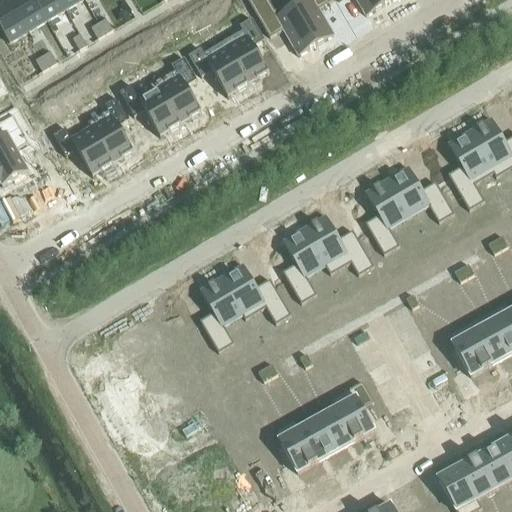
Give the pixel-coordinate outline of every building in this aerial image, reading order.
[(33,0),(13,0),(10,2),(29,35),(48,24),(33,0)] [(58,0),(33,0),(48,24),(66,13),(58,0)] [(83,0),(58,0),(66,13),(85,2),(83,0)] [(266,0),(253,0),(248,3),(270,41),(284,33),(299,59),(316,48),(291,5),(275,14),(266,0)] [(298,0),(291,5),(316,48),(334,38),(319,12),(332,4),(329,0),(298,0)] [(337,0),(338,1),(339,0),(355,0),(366,19),(384,9),(378,0),(337,0)] [(378,0),(384,9),(398,0),(378,0)] [(10,2),(0,7),(0,29),(10,46),(29,35),(10,2)] [(243,34),(224,45),(249,88),(270,76),(254,49),(265,43),(252,21),(240,29),(243,34)] [(107,22),(99,27),(106,38),(113,34),(107,22)] [(99,27),(92,31),(98,42),(106,38),(99,27)] [(81,37),(73,42),(80,53),(87,49),(81,37)] [(201,52),(189,59),(202,80),(212,74),(228,100),(249,88),(224,45),(204,57),(201,52)] [(51,55),(44,59),(50,71),(57,67),(51,55)] [(44,59),(36,64),(43,75),(50,71),(44,59)] [(175,74),(156,85),(181,128),(202,116),(186,89),(197,83),(185,61),(172,69),(175,74)] [(131,88),(119,95),(134,120),(145,114),(161,140),(181,128),(156,85),(136,97),(131,88)] [(108,113),(89,125),(114,168),(134,156),(119,129),(130,122),(117,101),(105,108),(108,113)] [(0,187),(0,188),(1,187),(3,190),(14,184),(16,188),(29,180),(27,177),(29,176),(17,154),(29,147),(14,119),(0,126),(0,187)] [(492,122),(470,135),(495,177),(494,177),(496,181),(511,172),(511,140),(505,145),(492,122)] [(66,131),(54,138),(67,160),(78,153),(93,180),(114,168),(89,125),(88,125),(91,130),(72,141),(66,131)] [(462,170),(449,178),(470,214),(485,205),(475,188),(494,177),(495,177),(470,135),(449,147),(462,170)] [(409,171),(387,183),(410,221),(429,210),(439,227),(455,217),(436,186),(422,194),(409,171)] [(379,219),(366,227),(384,259),(400,250),(390,233),(410,221),(387,183),(366,196),(379,219)] [(326,219),(304,232),(327,270),(326,270),(331,279),(352,267),(359,279),(374,270),(353,234),(340,242),(326,219)] [(296,268),(283,276),(302,308),(317,298),(307,281),(326,270),(327,270),(304,232),(283,245),(296,268)] [(503,240),(496,244),(501,254),(508,250),(503,240)] [(496,244),(489,248),(494,258),(501,254),(496,244)] [(243,268),(222,281),(244,318),(243,319),(246,324),(266,312),(276,328),(292,319),(270,283),(257,291),(243,268)] [(469,268),(462,272),(467,282),(475,278),(469,268)] [(462,272),(455,275),(461,286),(467,282),(462,272)] [(214,316),(200,324),(219,356),(234,347),(224,330),(243,319),(244,318),(222,281),(200,294),(214,316)] [(414,298),(407,302),(412,313),(420,309),(414,298)] [(507,306),(487,317),(510,359),(511,357),(511,317),(510,315),(511,314),(507,306)] [(487,317),(468,327),(491,369),(510,359),(487,317)] [(468,327),(448,338),(472,380),(491,369),(468,327)] [(307,357),(300,361),(306,372),(313,368),(307,357)] [(272,367),(265,371),(271,382),(278,378),(272,367)] [(265,371),(258,375),(264,386),(271,382),(265,371)] [(332,403),(331,403),(336,411),(337,411),(356,445),(375,434),(363,412),(374,406),(363,386),(332,403)] [(319,421),(318,421),(337,455),(356,445),(337,411),(336,411),(319,421)] [(298,427),(297,428),(318,466),(337,455),(318,421),(319,421),(317,417),(316,417),(298,427)] [(295,423),(275,435),(298,477),(318,466),(297,428),(298,427),(295,423)] [(511,440),(496,449),(511,478),(511,440)] [(511,478),(496,449),(477,460),(496,493),(511,484),(511,478)] [(477,460),(458,470),(477,504),(478,503),(496,493),(477,460)] [(458,470),(438,481),(455,511),(481,511),(482,511),(478,503),(477,504),(458,470)]
